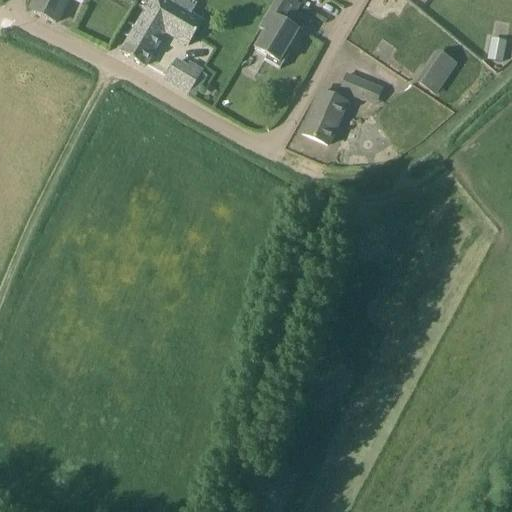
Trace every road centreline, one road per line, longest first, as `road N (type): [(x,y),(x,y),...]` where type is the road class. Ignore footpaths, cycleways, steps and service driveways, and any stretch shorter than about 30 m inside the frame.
road 1 (residential): [(15,18),(247,142),(270,144),(286,131),(359,0)]
road 2 (track): [(0,295),(112,65)]
